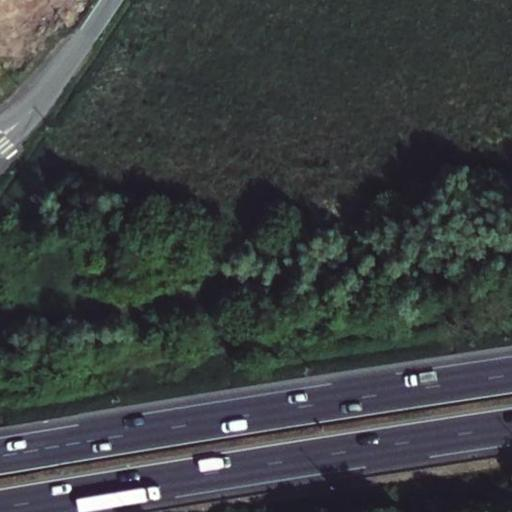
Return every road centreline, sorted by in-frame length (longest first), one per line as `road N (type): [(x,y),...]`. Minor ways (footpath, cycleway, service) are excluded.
road 1 (trunk): [(0,508),(511,425)]
road 2 (trunk): [(511,374),(0,455)]
road 3 (unclassified): [(0,148),(40,111),(79,46)]
